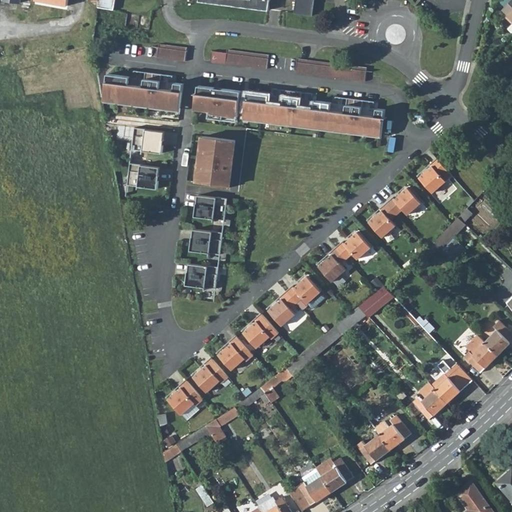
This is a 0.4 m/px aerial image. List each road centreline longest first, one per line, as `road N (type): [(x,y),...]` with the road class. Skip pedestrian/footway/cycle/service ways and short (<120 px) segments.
road 1 (residential): [(415,154),(205,334),(176,339),(163,293),(193,68)]
road 2 (residential): [(443,101),(385,55),(334,40),(198,28),(193,68)]
road 3 (residential): [(193,68),(398,93),(415,154)]
road 4 (tertiary): [(371,511),(511,396)]
